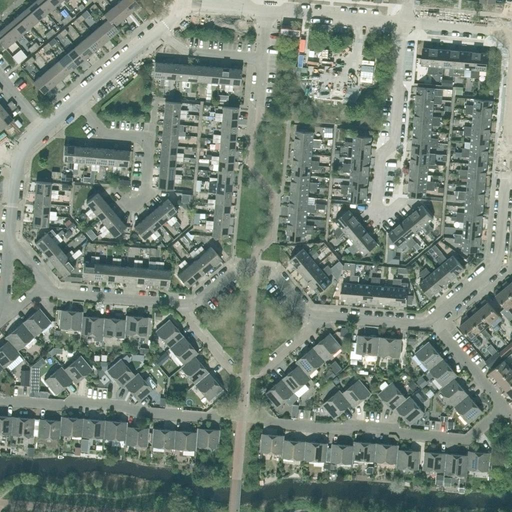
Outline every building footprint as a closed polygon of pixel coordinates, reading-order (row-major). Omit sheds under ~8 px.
[(47,13),(55,6),(49,0),(36,0),(36,1),(47,13)] [(131,12),(139,5),(134,0),(121,0),(121,1),(131,12)] [(38,20),(47,13),(36,1),(28,8),(38,20)] [(122,19),(131,12),(121,1),(112,8),(122,19)] [(30,27),(38,20),(28,8),(19,15),(30,27)] [(114,26),(122,19),(112,8),(104,15),(108,20),(108,19),(114,26)] [(22,34),(30,27),(19,15),(11,22),(22,34)] [(114,26),(108,19),(108,20),(100,26),(110,38),(118,31),(114,26)] [(13,41),(22,34),(11,22),(3,29),(13,41)] [(101,45),(110,38),(100,26),(92,33),(101,45)] [(0,42),(5,49),(13,41),(3,29),(0,31),(0,42)] [(93,52),(101,45),(92,33),(83,40),(93,52)] [(85,59),(93,52),(83,40),(75,47),(85,59)] [(35,50),(40,46),(36,42),(31,46),(35,50)] [(77,66),(85,59),(75,47),(67,54),(77,66)] [(432,74),(434,49),(423,48),(421,65),(428,66),(427,74),(432,74)] [(443,67),(445,50),(434,49),(432,74),(436,75),(437,67),(443,67)] [(453,76),(455,51),(445,50),(443,67),(450,68),(449,76),(453,76)] [(455,51),(453,76),(458,77),(458,73),(464,74),(465,69),(466,52),(455,51)] [(475,78),(477,53),(466,52),(465,69),(471,69),(470,78),(475,78)] [(487,71),(488,54),(477,53),(475,78),(479,79),(480,70),(487,71)] [(68,73),(77,66),(67,54),(59,61),(68,73)] [(60,80),(68,73),(59,61),(50,68),(60,80)] [(154,62),(153,78),(160,78),(160,80),(164,80),(164,78),(165,63),(154,62)] [(175,79),(176,64),(165,63),(164,78),(175,79)] [(176,64),(175,79),(182,80),(182,82),(186,82),(186,80),(187,65),(176,64)] [(196,81),(198,66),(187,65),(186,80),(196,81)] [(198,66),(196,81),(203,82),(203,84),(207,84),(207,82),(208,67),(198,66)] [(218,83),(219,68),(208,67),(207,82),(218,83)] [(52,87),(60,80),(50,68),(42,75),(52,87)] [(219,68),(218,83),(225,84),(225,86),(229,86),(229,84),(230,69),(219,68)] [(240,85),(241,70),(230,69),(229,84),(240,85)] [(43,94),(52,87),(42,75),(33,82),(43,94)] [(434,95),(435,88),(417,87),(416,98),(442,100),(442,96),(434,95)] [(442,105),(442,100),(416,98),(416,109),(433,110),(433,104),(442,105)] [(491,112),(492,101),(475,99),(474,106),(466,105),(466,109),(491,112)] [(179,114),(180,103),(165,102),(164,113),(179,114)] [(237,119),(238,108),(223,107),(222,118),(237,119)] [(432,117),(433,110),(416,109),(415,120),(440,122),(440,118),(432,117)] [(490,122),(491,112),(466,109),(465,114),(473,114),(473,121),(490,122)] [(7,125),(13,120),(5,111),(0,115),(0,128),(1,130),(7,125)] [(178,125),(179,114),(164,113),(163,123),(178,125)] [(236,130),(237,119),(222,118),(221,128),(236,130)] [(440,126),(440,122),(415,120),(414,130),(431,132),(431,125),(440,126)] [(489,133),(490,122),(473,121),(472,127),(464,127),(464,131),(489,133)] [(163,123),(162,134),(177,135),(179,136),(179,132),(183,132),(183,125),(178,125),(163,123)] [(235,141),(236,130),(221,128),(220,139),(235,141)] [(430,138),(431,132),(414,130),(413,141),(438,143),(439,139),(430,138)] [(313,139),(313,132),(296,131),(295,142),(321,144),(321,140),(313,139)] [(488,144),(489,133),(464,131),(463,135),(472,136),(471,142),(488,144)] [(176,146),(177,135),(162,134),(161,145),(176,146)] [(370,148),(371,137),(354,136),(354,143),(345,142),(345,146),(370,148)] [(234,151),(235,141),(220,139),(219,150),(234,151)] [(438,148),(438,143),(413,141),(412,152),(429,153),(430,147),(438,148)] [(320,149),(321,144),(295,142),(294,153),(311,154),(312,148),(320,149)] [(487,155),(488,144),(471,142),(470,149),(462,148),(462,152),(487,155)] [(175,157),(176,146),(161,145),(160,156),(175,157)] [(64,146),(62,161),(70,161),(70,163),(74,164),(74,162),(75,147),(64,146)] [(369,159),(370,148),(345,146),(345,151),(353,151),(352,158),(369,159)] [(84,163),(86,147),(75,147),(74,162),(84,163)] [(86,147),(84,163),(91,163),(91,165),(95,166),(95,164),(96,148),(86,147)] [(106,164),(107,149),(96,148),(95,164),(106,164)] [(117,165),(118,150),(107,149),(106,164),(117,165)] [(128,166),(129,151),(118,150),(117,165),(128,166)] [(233,162),(234,151),(219,150),(218,161),(233,162)] [(412,152),(411,163),(436,165),(437,161),(435,160),(435,154),(431,154),(429,153),(412,152)] [(486,165),(487,155),(462,152),(461,157),(470,157),(469,164),(486,165)] [(311,161),(311,154),(294,153),(293,164),(319,166),(319,161),(311,161)] [(174,168),(175,157),(160,156),(159,166),(174,168)] [(368,170),(369,159),(352,158),(352,164),(343,163),(343,168),(368,170)] [(232,173),(233,162),(218,161),(217,171),(232,173)] [(396,162),(386,161),(384,195),(393,196),(396,162)] [(436,169),(436,165),(411,163),(410,173),(427,175),(428,168),(436,169)] [(318,170),(319,166),(293,164),(293,174),(310,176),(310,169),(318,170)] [(485,176),(486,165),(469,164),(469,170),(460,170),(460,174),(485,176)] [(173,179),(174,168),(159,166),(158,177),(173,179)] [(367,181),(368,170),(343,168),(343,172),(351,173),(350,179),(367,181)] [(231,184),(232,173),(217,171),(216,182),(231,184)] [(427,181),(427,175),(410,173),(409,184),(434,186),(435,182),(427,181)] [(309,182),(310,176),(293,174),(292,185),(317,187),(317,183),(309,182)] [(485,187),(485,176),(460,174),(460,178),(468,179),(467,185),(485,187)] [(173,190),(173,179),(158,177),(157,188),(173,190)] [(367,191),(367,181),(350,179),(350,186),(342,185),(341,189),(367,191)] [(50,194),(51,183),(36,182),(35,193),(50,194)] [(231,194),(231,184),(216,182),(215,193),(231,194)] [(438,187),(434,186),(409,184),(408,195),(425,197),(426,190),(434,191),(438,192),(438,187)] [(317,192),(317,187),(292,185),(291,196),(308,197),(308,191),(317,192)] [(484,198),(485,187),(467,185),(467,192),(459,191),(458,196),(484,198)] [(366,203),(367,191),(341,189),(341,194),(349,194),(348,201),(366,203)] [(49,205),(50,194),(35,193),(34,203),(49,205)] [(93,211),(105,202),(98,193),(86,203),(93,211)] [(230,205),(231,194),(215,193),(214,204),(230,205)] [(181,202),(189,203),(189,195),(182,194),(181,202)] [(307,204),(308,197),(291,196),(290,207),(315,209),(315,205),(307,204)] [(483,208),(484,198),(458,196),(458,200),(466,201),(466,207),(483,208)] [(168,199),(159,206),(169,218),(170,219),(173,217),(172,215),(177,211),(168,199)] [(100,220),(112,210),(105,202),(93,211),(100,220)] [(48,215),(49,205),(34,203),(33,214),(48,215)] [(229,216),(230,205),(214,204),(214,214),(229,216)] [(428,223),(433,219),(422,205),(413,213),(430,232),(433,229),(428,223)] [(161,225),(169,218),(159,206),(151,213),(161,225)] [(315,213),(315,209),(290,207),(289,217),(306,219),(307,212),(315,213)] [(482,219),(483,208),(466,207),(465,213),(457,213),(456,217),(482,219)] [(107,228),(119,218),(112,210),(100,220),(107,228)] [(336,235),(356,219),(349,210),(336,221),(340,226),(334,232),(336,235)] [(152,232),(161,225),(151,213),(142,220),(152,232)] [(427,235),(430,232),(413,213),(405,220),(416,233),(421,229),(427,235)] [(47,227),(48,215),(33,214),(32,225),(47,227)] [(228,227),(229,216),(214,214),(213,225),(228,227)] [(173,217),(170,219),(173,223),(177,228),(180,225),(173,217)] [(305,225),(306,219),(289,217),(288,228),(313,230),(314,226),(305,225)] [(481,230),(482,219),(456,217),(456,221),(464,222),(464,228),(481,230)] [(114,237),(126,227),(119,218),(107,228),(114,237)] [(350,238),(363,227),(356,219),(336,235),(339,238),(346,233),(350,238)] [(144,239),(152,232),(142,220),(134,227),(144,239)] [(411,237),(416,233),(405,220),(397,227),(413,246),(417,243),(411,237)] [(227,238),(228,227),(213,225),(212,236),(227,238)] [(370,235),(363,227),(350,238),(354,243),(347,248),(350,252),(370,235)] [(410,249),(413,246),(397,227),(388,234),(399,247),(405,242),(410,249)] [(313,235),(313,230),(288,228),(287,239),(304,241),(305,234),(313,235)] [(480,241),(481,230),(464,228),(463,235),(455,234),(454,239),(480,241)] [(63,234),(66,238),(71,233),(68,230),(63,234)] [(54,242),(51,239),(47,233),(35,243),(42,251),(54,242)] [(180,248),(191,241),(187,233),(175,241),(180,248)] [(364,255),(377,244),(370,235),(350,252),(353,255),(359,250),(364,255)] [(479,252),(480,241),(454,239),(454,243),(462,244),(462,250),(479,252)] [(61,250),(57,245),(54,242),(42,251),(49,260),(61,250)] [(212,266),(221,259),(211,247),(202,254),(212,266)] [(297,268),(317,252),(314,249),(308,254),(303,249),(290,260),(297,268)] [(68,258),(65,255),(61,250),(49,260),(56,268),(68,258)] [(313,261),(319,255),(317,252),(297,268),(304,277),(317,265),(313,261)] [(204,273),(212,266),(202,254),(194,261),(204,273)] [(453,256),(448,260),(442,254),(439,256),(455,276),(464,269),(453,256)] [(447,283),(455,276),(439,256),(436,259),(441,266),(436,270),(447,283)] [(68,258),(56,268),(64,276),(75,267),(70,261),(72,260),(69,257),(68,258)] [(196,280),(204,273),(194,261),(186,268),(196,280)] [(94,264),(90,264),(83,263),(82,278),(93,279),(94,264)] [(105,265),(98,264),(94,264),(93,279),(104,280),(105,265)] [(116,266),(112,265),(105,265),(104,280),(115,281),(116,266)] [(126,267),(125,282),(136,283),(137,268),(137,266),(133,265),(133,267),(126,267)] [(311,285),(331,268),(328,265),(321,270),(317,265),(304,277),(311,285)] [(126,267),(120,266),(116,266),(115,281),(125,282),(126,267)] [(148,268),(147,284),(157,285),(159,269),(159,267),(158,267),(155,267),(155,269),(148,268)] [(148,268),(141,268),(137,268),(136,283),(147,284),(148,268)] [(187,287),(196,280),(186,268),(177,275),(187,287)] [(327,277),(333,272),(331,268),(311,285),(318,293),(331,282),(327,277)] [(436,270),(431,274),(426,268),(422,270),(439,290),(447,283),(436,270)] [(170,270),(163,270),(159,269),(157,285),(169,285),(170,270)] [(430,297),(439,290),(422,270),(419,273),(424,279),(419,284),(430,297)] [(352,301),(354,276),(350,275),(349,284),(343,283),(341,300),(352,301)] [(358,284),(359,276),(354,276),(352,301),(363,302),(364,285),(358,284)] [(374,303),(376,277),(372,277),(371,285),(364,285),(363,302),(374,303)] [(379,286),(380,278),(376,277),(374,303),(384,304),(386,287),(379,286)] [(395,305),(397,279),(393,279),(392,287),(386,287),(384,304),(395,305)] [(401,288),(402,280),(397,279),(395,305),(406,306),(408,288),(401,288)] [(507,281),(503,285),(505,288),(511,295),(511,282),(509,284),(507,281)] [(511,295),(505,288),(500,292),(498,289),(494,293),(496,295),(496,296),(506,307),(502,311),(510,321),(511,318),(511,313),(508,309),(511,305),(511,295)] [(488,302),(486,300),(482,303),(484,306),(479,310),(490,324),(497,332),(501,328),(494,321),(500,316),(488,302)] [(490,324),(479,310),(476,307),(472,311),(475,314),(470,318),(481,332),(488,339),(492,336),(485,328),(490,324)] [(34,336),(51,322),(39,309),(22,323),(34,336)] [(82,316),(82,312),(60,310),(58,328),(80,330),(81,330),(82,316)] [(481,332),(470,318),(467,315),(463,318),(466,321),(460,326),(472,340),(472,339),(478,347),(483,344),(476,336),(481,332)] [(80,330),(80,334),(94,335),(93,340),(101,341),(102,336),(104,318),(82,316),(81,330),(80,330)] [(147,335),(148,318),(126,316),(125,320),(126,320),(124,333),(125,333),(147,335)] [(126,320),(125,320),(104,318),(102,336),(124,338),(125,333),(124,333),(126,320)] [(170,348),(183,337),(169,320),(155,331),(170,348)] [(17,351),(17,350),(34,336),(22,323),(5,337),(8,340),(17,351)] [(341,327),(340,337),(350,337),(351,328),(341,327)] [(324,361),(342,347),(330,333),(313,348),(324,361)] [(378,355),(379,337),(357,336),(356,353),(378,355)] [(194,356),(198,354),(183,337),(170,348),(184,364),(184,365),(194,356)] [(400,357),(401,339),(379,337),(378,355),(400,357)] [(17,350),(17,351),(8,340),(0,347),(0,364),(3,368),(20,354),(17,350)] [(429,370),(443,359),(428,342),(415,353),(429,370)] [(508,346),(502,351),(505,356),(511,350),(508,346)] [(308,375),(324,361),(313,348),(296,362),(299,365),(308,375)] [(75,384),(92,369),(81,356),(64,370),(72,380),(75,384)] [(208,373),(194,356),(184,365),(184,364),(180,367),(195,384),(208,373)] [(135,376),(134,376),(120,359),(107,370),(121,388),(125,385),(124,385),(135,376)] [(454,378),(457,376),(443,359),(429,370),(443,387),(454,378)] [(498,381),(511,370),(511,369),(511,362),(509,366),(504,360),(490,372),(487,374),(491,378),(494,376),(498,381)] [(308,375),(299,365),(282,379),(294,393),(311,378),(308,375)] [(64,370),(61,367),(44,381),(55,395),(72,380),(64,370)] [(511,385),(511,369),(511,370),(498,381),(495,384),(499,388),(501,385),(506,390),(511,385)] [(139,402),(152,390),(138,373),(134,376),(135,376),(124,385),(125,385),(139,402)] [(209,401),(223,390),(208,373),(195,384),(209,401)] [(468,395),(454,378),(443,387),(440,389),(454,406),(468,395)] [(280,381),(265,394),(277,407),(280,404),(285,400),(290,405),(298,398),(293,393),(294,393),(282,379),(280,381)] [(353,407),(371,393),(359,379),(342,393),(342,394),(351,404),(353,407)] [(406,399),(392,382),(379,393),(393,411),(396,408),(406,399)] [(511,397),(511,385),(506,390),(503,393),(506,397),(509,394),(511,397)] [(342,394),(342,393),(340,390),(322,405),(334,418),(351,404),(342,394)] [(428,398),(422,390),(416,395),(423,403),(428,398)] [(469,423),(482,412),(468,395),(454,406),(469,423)] [(411,425),(424,413),(409,396),(406,399),(396,408),(411,425)] [(12,417),(0,415),(0,433),(11,434),(12,417)] [(33,436),(34,419),(12,417),(11,434),(33,436)] [(81,436),(83,419),(61,417),(60,421),(61,421),(60,434),(81,436)] [(61,421),(60,421),(38,419),(37,437),(59,439),(60,434),(61,421)] [(103,438),(105,421),(83,419),(81,436),(103,438)] [(127,427),(127,423),(105,421),(103,438),(125,440),(126,427),(127,427)] [(149,429),(127,427),(126,427),(125,440),(125,444),(147,446),(149,429)] [(218,448),(219,430),(197,428),(196,433),(197,433),(196,446),(218,448)] [(173,448),(175,431),(153,429),(151,446),(173,448)] [(197,433),(196,433),(175,431),(173,448),(196,450),(196,446),(197,433)] [(284,436),(280,436),(262,434),(260,452),(282,453),(284,440),(284,436)] [(89,439),(81,439),(80,451),(88,451),(89,439)] [(306,442),(284,440),(282,453),(282,458),(304,459),(306,442)] [(326,461),(328,444),(306,442),(304,459),(326,461)] [(375,461),(376,444),(354,442),(354,446),(353,459),(375,461)] [(354,446),(332,444),(330,462),(353,464),(353,459),(354,446)] [(398,450),(398,445),(376,444),(375,461),(396,463),(397,463),(398,450)] [(420,452),(398,450),(397,463),(396,463),(396,467),(419,469),(420,452)] [(489,471),(491,453),(468,451),(468,456),(467,469),(489,471)] [(445,471),(446,454),(424,452),(423,469),(445,471)] [(468,456),(446,454),(445,471),(467,473),(467,469),(468,456)]
